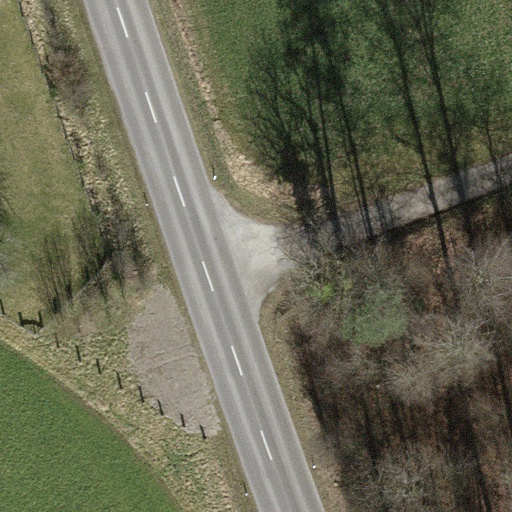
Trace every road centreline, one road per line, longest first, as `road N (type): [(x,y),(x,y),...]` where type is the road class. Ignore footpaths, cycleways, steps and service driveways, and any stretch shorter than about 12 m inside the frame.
road 1 (tertiary): [(117,0),(299,511)]
road 2 (track): [(210,273),(511,174)]
